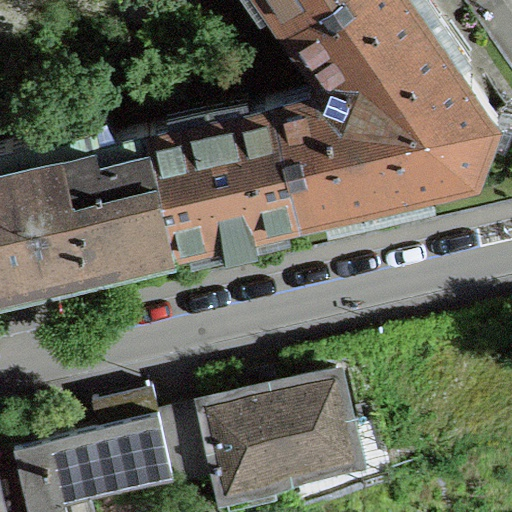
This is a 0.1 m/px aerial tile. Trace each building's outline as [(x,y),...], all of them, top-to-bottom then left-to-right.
[(271,0),(282,16),(284,15),(304,0),(271,0)] [(434,20),(420,0),(304,0),(284,15),(320,66),(313,80),(273,89),(301,207),(475,166),(496,110),(434,20)] [(222,225),(226,239),(242,236),(256,232),(253,218),(301,207),(273,89),(147,119),(173,236),(222,225)] [(0,276),(19,272),(42,266),(47,277),(96,265),(96,254),(173,236),(147,119),(144,119),(96,130),(93,115),(0,137),(0,276)] [(219,390),(156,405),(171,469),(219,458),(225,480),(229,497),(275,486),(272,469),(356,450),(336,363),(275,377),(273,371),(251,376),(253,383),(219,390)] [(94,511),(89,488),(171,469),(156,405),(150,380),(92,393),(98,418),(71,424),(16,437),(33,511),(94,511)]
